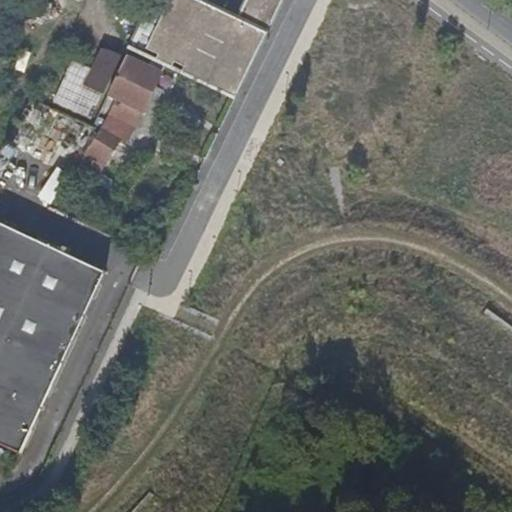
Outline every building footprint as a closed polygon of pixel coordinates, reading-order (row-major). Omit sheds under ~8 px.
[(245,0),(237,19),(197,0),(152,0),(129,48),(151,58),(164,65),(235,98),(282,0),(245,0)] [(164,65),(151,58),(147,67),(125,57),(108,94),(121,100),(118,107),(113,105),(108,114),(135,126),(149,97),(156,100),(161,90),(155,86),(164,65)] [(105,101),(113,105),(118,107),(121,100),(108,94),(105,101)] [(108,114),(102,111),(93,129),(98,132),(101,133),(120,141),(125,144),(135,126),(108,114)] [(86,164),(102,171),(105,172),(120,141),(101,133),(86,164)] [(23,156),(7,146),(0,157),(0,177),(7,182),(23,156)] [(102,171),(86,164),(78,180),(95,187),(102,171)] [(70,176),(58,169),(42,194),(54,202),(70,176)] [(0,445),(21,455),(106,274),(0,224),(0,445)]
